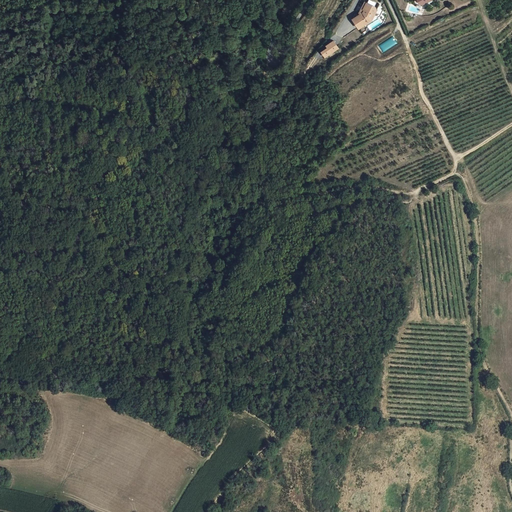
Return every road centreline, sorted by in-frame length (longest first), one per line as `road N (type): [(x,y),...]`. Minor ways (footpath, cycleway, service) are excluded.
road 1 (track): [(0,110),(80,102),(135,124),(228,192),(265,203),(373,184),(416,193)]
road 2 (track): [(389,0),(456,163)]
road 3 (unclassified): [(270,0),(271,64),(310,0)]
